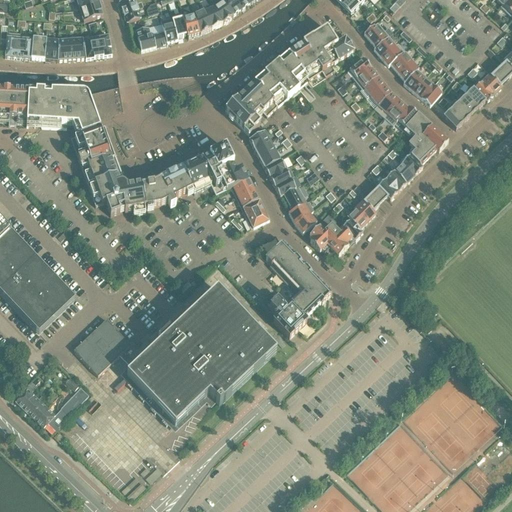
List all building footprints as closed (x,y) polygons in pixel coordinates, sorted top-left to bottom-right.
[(75,0),(79,12),(99,6),(97,0),(75,0)] [(133,0),(131,0),(119,5),(126,26),(141,21),(133,0)] [(232,19),(241,12),(232,0),(218,0),(219,2),(220,1),(232,19)] [(232,0),(241,12),(251,6),(246,0),(232,0)] [(359,10),(348,0),(340,0),(336,4),(338,6),(336,8),(340,11),(341,10),(350,19),(359,10)] [(348,0),(359,10),(368,1),(366,0),(348,0)] [(510,0),(495,0),(494,1),(502,8),(502,9),(510,0)] [(511,1),(510,0),(502,9),(502,8),(500,10),(511,21),(511,1)] [(233,20),(232,19),(220,1),(219,2),(211,7),(222,27),(233,20)] [(99,6),(79,12),(83,25),(103,18),(99,6)] [(211,32),(222,27),(211,7),(202,11),(211,32)] [(200,37),(211,32),(202,11),(192,16),(200,37)] [(176,41),(177,41),(187,38),(182,16),(170,19),(171,21),(176,41)] [(187,41),(200,37),(192,16),(182,18),(188,38),(187,38),(187,41)] [(177,41),(176,41),(171,21),(160,24),(163,35),(166,46),(167,46),(178,43),(177,41)] [(311,90),(312,89),(335,75),(331,69),(354,54),(335,23),(330,26),(331,28),(312,40),(303,46),(288,56),(254,85),(225,113),(248,138),(277,110),(304,87),(305,88),(308,86),(311,90)] [(364,37),(376,51),(385,42),(374,28),(364,37)] [(167,48),(167,46),(166,46),(163,35),(150,39),(148,30),(135,33),(141,55),(167,48)] [(108,38),(95,40),(99,61),(112,59),(108,38)] [(376,51),(373,53),(380,61),(396,47),(389,39),(385,42),(376,51)] [(20,41),(6,40),(6,42),(4,60),(18,62),(20,41)] [(83,43),(82,43),(85,62),(85,63),(99,61),(95,40),(83,43)] [(33,42),(32,42),(20,41),(18,62),(31,63),(31,62),(33,42)] [(32,42),(33,42),(31,62),(45,63),(46,42),(32,41),(32,42)] [(82,41),(70,42),(72,63),(85,62),(82,43),(83,43),(82,41)] [(58,43),(46,42),(45,63),(57,64),(58,43)] [(70,42),(58,43),(57,64),(72,63),(70,42)] [(380,61),(388,70),(405,55),(398,46),(396,47),(380,61)] [(405,55),(390,68),(397,76),(413,63),(406,54),(405,55)] [(511,55),(510,54),(502,62),(511,72),(511,55)] [(348,72),(354,81),(371,69),(364,60),(348,72)] [(411,64),(413,63),(397,76),(405,86),(418,73),(411,64)] [(511,77),(511,73),(505,66),(497,73),(492,78),(493,79),(492,79),(500,88),(501,87),(501,88),(506,83),(511,77)] [(354,81),(361,90),(378,78),(371,69),(354,81)] [(426,80),(418,73),(404,88),(413,96),(425,82),(426,80)] [(493,99),(502,90),(500,89),(501,88),(501,87),(500,88),(492,79),(493,79),(492,78),(491,79),(489,77),(481,85),(493,99)] [(365,100),(369,97),(384,87),(378,78),(361,90),(359,92),(365,100)] [(433,89),(425,82),(413,96),(421,103),(433,89)] [(481,85),(478,83),(470,90),(485,105),(486,106),(493,99),(481,85)] [(369,97),(376,107),(391,96),(384,87),(369,97)] [(442,96),(433,89),(421,103),(430,110),(442,96)] [(485,105),(470,90),(463,97),(477,112),(485,105)] [(29,94),(0,92),(0,121),(9,122),(8,129),(16,129),(16,122),(27,123),(26,130),(28,130),(28,126),(38,126),(41,127),(43,96),(29,94)] [(43,96),(41,127),(41,131),(66,132),(67,128),(77,129),(88,125),(87,122),(94,119),(89,105),(87,102),(83,99),(78,98),(58,97),(57,99),(43,96)] [(373,111),(384,121),(399,104),(391,96),(376,107),(373,111)] [(477,112),(463,97),(456,104),(455,102),(454,102),(470,119),(477,112)] [(470,119),(454,102),(447,110),(450,113),(463,126),(470,119)] [(407,111),(399,104),(384,121),(392,128),(397,123),(407,111)] [(397,123),(406,131),(418,118),(409,110),(407,111),(397,123)] [(463,126),(450,113),(443,120),(455,133),(463,126)] [(420,168),(421,168),(436,153),(438,155),(448,145),(418,118),(406,131),(415,140),(409,147),(415,154),(411,158),(420,168)] [(124,215),(145,211),(140,183),(130,185),(128,183),(126,181),(123,180),(113,153),(104,130),(95,133),(94,132),(81,137),(82,138),(70,142),(78,162),(77,162),(79,165),(80,168),(95,210),(105,206),(110,219),(120,216),(118,212),(124,210),(124,215)] [(254,152),(270,144),(264,134),(248,143),(254,152)] [(275,153),(270,144),(254,152),(259,162),(275,153)] [(200,157),(179,167),(194,197),(211,189),(216,199),(233,190),(247,182),(241,170),(236,173),(233,167),(225,150),(202,162),(200,157)] [(280,163),(280,162),(275,153),(259,162),(264,171),(280,163)] [(402,166),(414,179),(423,170),(421,168),(420,168),(411,158),(408,156),(400,164),(401,166),(402,166)] [(285,172),(288,171),(282,161),(280,162),(280,163),(264,171),(269,181),(285,172)] [(393,174),(406,187),(414,179),(402,166),(401,166),(393,174)] [(152,181),(140,183),(145,211),(161,208),(168,205),(170,210),(176,207),(173,202),(192,193),(179,167),(152,181)] [(285,172),(269,181),(274,190),(290,182),(285,172)] [(393,174),(386,182),(385,182),(398,195),(406,187),(393,174)] [(387,200),(390,203),(398,195),(385,182),(386,182),(384,180),(375,189),(377,191),(378,191),(387,200)] [(233,190),(238,200),(254,193),(249,182),(247,182),(233,190)] [(296,191),(295,191),(290,182),(274,190),(280,200),(284,198),(283,198),(296,191)] [(284,198),(292,214),(307,206),(307,205),(298,189),(295,191),(296,191),(283,198),(284,198)] [(386,201),(387,200),(378,191),(377,191),(371,198),(364,204),(364,205),(373,214),(380,207),(386,201)] [(254,193),(238,200),(243,211),(259,203),(254,193)] [(364,205),(364,204),(362,202),(353,211),(354,212),(355,212),(368,225),(376,217),(373,214),(364,205)] [(259,203),(243,211),(248,221),(264,213),(259,203)] [(292,214),(288,216),(294,227),(310,217),(309,217),(313,213),(308,204),(307,205),(307,206),(292,214)] [(348,221),(360,233),(368,225),(355,212),(354,212),(346,220),(348,221)] [(264,213),(248,221),(253,231),(269,224),(264,213)] [(302,237),(316,225),(310,217),(294,227),(302,237)] [(342,231),(341,232),(337,236),(331,230),(336,225),(328,217),(320,226),(327,233),(325,236),(319,230),(309,239),(312,243),(310,245),(319,255),(324,251),(327,253),(329,251),(338,260),(348,250),(346,247),(351,242),(352,241),(342,231)] [(352,241),(351,242),(354,244),(363,236),(360,233),(348,221),(339,230),(341,232),(342,231),(352,241)] [(0,290),(38,331),(68,303),(0,230),(0,290)] [(282,247),(265,263),(270,268),(269,270),(294,296),(281,309),(277,304),(270,311),(278,321),(273,325),(289,342),(306,326),(303,323),(320,307),(321,307),(331,298),(282,247)] [(188,284),(179,292),(182,296),(191,288),(188,284)] [(275,355),(244,322),(217,293),(127,378),(175,429),(208,397),(219,409),(275,355)] [(106,323),(73,354),(97,379),(130,348),(106,323)] [(69,380),(65,385),(74,393),(78,389),(69,380)] [(28,392),(15,405),(21,410),(33,397),(31,395),(36,389),(32,385),(27,391),(28,392)] [(59,414),(58,414),(55,418),(47,426),(48,426),(55,434),(89,399),(80,391),(61,411),(61,412),(59,414)] [(33,397),(21,410),(28,417),(33,412),(33,413),(41,404),(33,397)] [(33,412),(28,417),(29,417),(37,425),(49,412),(41,404),(33,413),(33,412)] [(49,412),(37,425),(43,431),(48,426),(47,426),(55,418),(49,412)] [(64,441),(58,435),(53,439),(60,446),(64,441)]
